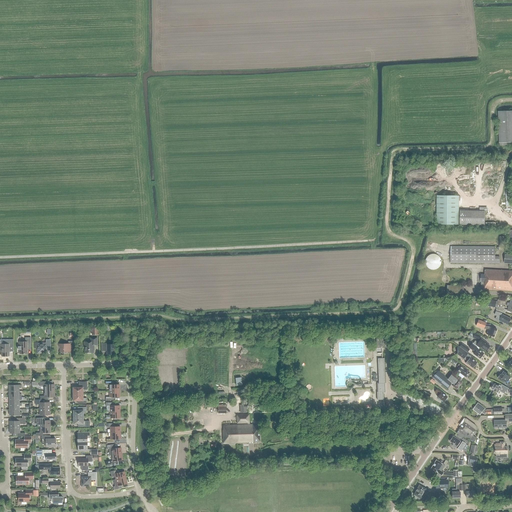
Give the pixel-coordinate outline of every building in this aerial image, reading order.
[(511,110),(498,111),(499,146),(511,145),(511,110)] [(459,195),(437,195),(436,224),(458,224),(459,195)] [(485,225),(485,211),(460,210),(460,224),(485,225)] [(499,263),(499,257),(495,256),(495,247),(450,246),(450,262),(499,263)] [(440,265),(441,263),(441,262),(441,260),(440,259),(440,258),(439,256),(437,255),(436,255),(435,254),(433,254),(431,254),(430,255),(429,255),(427,256),(426,257),(426,259),(425,260),(425,262),(425,263),(426,265),(426,266),(427,267),(428,268),(430,269),(431,270),(433,270),(434,270),(436,269),(437,268),(438,268),(439,266),(440,265)] [(511,270),(485,269),(485,274),(481,274),(481,281),(481,287),(483,287),(483,289),(511,290),(511,270)] [(462,298),(463,286),(447,285),(446,297),(462,298)] [(496,310),(505,313),(505,309),(504,309),(505,306),(503,306),(504,300),(498,299),(496,310)] [(500,321),(508,325),(511,319),(503,315),(502,315),(501,315),(502,313),(496,311),(495,314),(497,315),(495,319),(499,321),(499,320),(500,320),(500,321)] [(494,337),(497,329),(491,327),(489,327),(485,326),(486,323),(478,320),(478,321),(474,319),(473,323),(477,324),(476,325),(488,330),(486,334),(494,337)] [(478,340),(480,336),(471,332),(469,336),(472,338),(472,337),(478,340)] [(19,350),(19,354),(27,354),(27,347),(31,346),(31,337),(25,338),(25,342),(19,342),(19,346),(18,346),(18,350),(19,350)] [(94,345),(97,345),(97,337),(90,338),(90,342),(83,342),(83,347),(84,347),(85,353),(93,352),(93,350),(94,350),(94,348),(93,348),(93,344),(94,344),(94,345)] [(376,348),(387,348),(387,341),(383,341),(383,339),(376,339),(376,348)] [(1,356),(9,356),(9,347),(13,347),(13,340),(8,340),(8,342),(4,342),(4,344),(0,344),(0,352),(1,352),(1,356)] [(36,349),(36,354),(41,353),(46,353),(46,347),(50,347),(49,340),(46,340),(46,343),(41,343),(41,344),(37,344),(37,343),(34,343),(34,348),(37,348),(37,349),(36,349)] [(478,342),(475,340),(473,343),(479,348),(480,347),(486,351),(490,346),(487,344),(487,343),(485,341),(483,342),(480,340),(478,342)] [(68,341),(68,344),(57,344),(58,344),(58,348),(60,348),(60,352),(58,352),(63,352),(63,353),(67,353),(67,352),(70,352),(70,348),(74,348),(74,341),(68,341)] [(107,354),(114,354),(114,344),(107,344),(107,343),(101,343),(101,351),(105,351),(105,350),(107,350),(107,354)] [(462,344),(459,347),(467,352),(469,349),(462,344)] [(480,358),(483,353),(472,345),(471,344),(469,347),(475,352),(473,354),(480,358)] [(464,359),(464,358),(468,360),(465,363),(468,365),(468,364),(472,368),(477,362),(470,357),(471,357),(467,354),(468,353),(457,345),(457,354),(464,359)] [(466,377),(469,372),(466,370),(467,369),(464,367),(464,368),(463,368),(463,367),(460,365),(459,364),(457,367),(458,368),(456,371),(459,373),(460,373),(466,377)] [(456,389),(462,382),(456,378),(457,377),(452,373),(447,379),(438,371),(433,378),(447,389),(451,384),(456,389)] [(507,384),(509,380),(508,380),(511,377),(508,375),(503,371),(501,375),(500,374),(498,378),(507,384)] [(73,387),(73,394),(83,394),(83,390),(87,389),(87,382),(87,381),(86,381),(85,382),(83,382),(82,382),(81,382),(80,382),(79,382),(78,381),(78,382),(78,387),(73,387)] [(105,382),(105,385),(109,385),(109,391),(119,391),(119,385),(112,385),(112,381),(105,382)] [(44,386),(44,391),(54,390),(54,384),(47,384),(47,382),(39,382),(39,386),(44,386)] [(498,386),(495,384),(494,385),(493,385),(492,386),(491,387),(491,388),(491,389),(494,390),(494,391),(492,394),(496,396),(497,392),(498,392),(498,393),(499,391),(504,393),(506,391),(507,391),(509,388),(502,385),(501,386),(499,385),(498,386)] [(443,402),(447,397),(441,392),(437,388),(434,392),(439,395),(438,397),(443,402)] [(47,400),(47,397),(54,397),(54,390),(44,391),(44,396),(40,396),(40,400),(42,400),(47,400)] [(113,400),(113,397),(119,397),(119,391),(109,391),(110,397),(106,397),(106,400),(113,400)] [(86,404),(86,400),(86,398),(83,398),(83,394),(73,394),(73,401),(78,401),(78,404),(86,404)] [(40,404),(40,409),(50,409),(49,402),(42,402),(42,400),(40,400),(35,400),(35,404),(40,404)] [(113,406),(113,403),(106,403),(106,406),(107,406),(107,412),(110,412),(120,412),(120,406),(113,406)] [(494,410),(486,410),(485,409),(478,403),(473,409),(480,414),(491,414),(492,415),(502,414),(501,408),(494,408),(494,410)] [(226,413),(226,404),(218,405),(218,413),(226,413)] [(73,417),(83,417),(83,413),(86,412),(86,407),(78,407),(79,410),(73,410),(73,417)] [(34,414),(34,418),(42,418),(42,415),(50,415),(50,409),(40,409),(40,414),(34,414)] [(113,421),(113,418),(120,418),(120,412),(110,412),(110,415),(106,416),(106,421),(113,421)] [(249,423),(249,414),(237,414),(237,423),(249,423)] [(507,428),(506,421),(511,420),(511,415),(505,415),(506,420),(494,420),(494,429),(499,429),(499,428),(507,428)] [(89,427),(89,421),(83,421),(83,417),(73,417),(73,424),(79,424),(79,427),(89,427)] [(16,418),(16,421),(9,421),(9,427),(20,427),(20,424),(25,424),(25,418),(16,418)] [(42,420),(42,418),(34,418),(35,424),(37,423),(37,427),(40,427),(50,426),(50,420),(42,420)] [(469,439),(473,442),(477,438),(473,435),(476,431),(475,430),(477,427),(475,425),(473,423),(466,418),(464,418),(463,422),(462,423),(463,424),(462,426),(461,426),(458,429),(459,429),(456,433),(463,438),(464,436),(470,438),(469,439)] [(106,424),(106,427),(110,427),(110,433),(120,433),(120,427),(113,427),(113,424),(106,424)] [(238,425),(238,443),(258,443),(258,441),(260,441),(259,424),(238,425)] [(238,443),(238,425),(223,425),(223,429),(223,444),(238,443)] [(50,433),(50,426),(40,427),(40,433),(36,433),(36,436),(43,436),(43,433),(50,433)] [(25,436),(25,433),(20,433),(20,427),(9,427),(9,433),(17,433),(17,436),(25,436)] [(89,438),(89,436),(89,433),(77,433),(78,442),(77,442),(87,442),(90,442),(90,441),(90,438),(89,438)] [(120,433),(110,433),(110,439),(106,439),(106,442),(113,442),(113,439),(120,439),(120,433)] [(55,439),(48,439),(48,436),(41,436),(42,444),(46,444),(46,447),(55,447),(55,439)] [(457,449),(461,451),(466,444),(462,441),(461,442),(453,436),(450,441),(453,443),(452,445),(452,446),(453,447),(454,447),(455,447),(456,446),(457,445),(458,447),(457,449)] [(24,440),(17,440),(17,447),(28,447),(28,442),(31,442),(31,437),(24,437),(24,440)] [(87,442),(77,442),(78,442),(78,451),(89,451),(89,447),(87,447),(87,442)] [(504,442),(500,442),(500,443),(496,443),(496,446),(495,446),(496,454),(500,454),(502,456),(507,454),(507,446),(505,446),(505,443),(504,443),(504,442)] [(121,454),(121,448),(114,449),(113,445),(106,445),(107,450),(108,449),(109,455),(112,455),(121,454)] [(56,461),(55,453),(49,453),(49,450),(36,450),(36,455),(42,455),(42,456),(46,456),(46,460),(49,460),(49,461),(56,461)] [(122,460),(121,454),(112,455),(112,461),(106,462),(106,467),(112,466),(112,465),(118,465),(118,461),(122,460)] [(17,466),(27,466),(27,461),(31,461),(31,455),(24,455),(24,459),(17,459),(17,466)] [(92,462),(92,456),(86,456),(86,459),(78,459),(78,465),(81,465),(81,470),(88,470),(88,465),(88,462),(92,462)] [(467,466),(475,467),(476,463),(477,457),(469,456),(467,466)] [(443,472),(442,471),(443,468),(441,467),(442,464),(436,460),(431,469),(437,473),(437,472),(441,474),(443,472)] [(39,469),(50,469),(50,475),(60,475),(60,468),(52,468),(52,464),(39,464),(39,469)] [(116,480),(125,478),(124,472),(117,473),(117,470),(110,472),(111,477),(115,476),(116,480)] [(96,472),(88,472),(88,476),(81,477),(82,482),(81,482),(81,487),(85,487),(85,486),(91,486),(91,479),(96,479),(96,472)] [(17,484),(28,484),(28,479),(33,479),(33,473),(25,473),(25,477),(17,477),(17,484)] [(113,480),(115,486),(113,487),(114,490),(121,488),(120,485),(127,484),(125,478),(116,480),(113,480)] [(447,480),(435,480),(435,488),(448,488),(447,480)] [(463,485),(462,485),(463,490),(466,490),(466,491),(466,498),(474,497),(474,491),(469,491),(469,484),(466,484),(463,485)] [(422,499),(425,493),(426,493),(428,490),(427,490),(427,489),(419,485),(414,495),(422,499)] [(462,485),(456,485),(456,489),(452,489),(452,492),(452,498),(460,498),(459,492),(459,490),(463,490),(462,485)] [(25,493),(18,494),(18,502),(21,502),(21,505),(26,505),(26,502),(29,502),(29,495),(32,495),(32,490),(25,490),(25,493)] [(58,505),(62,504),(62,497),(58,497),(58,493),(49,493),(49,499),(52,499),(52,503),(58,503),(58,505)]
